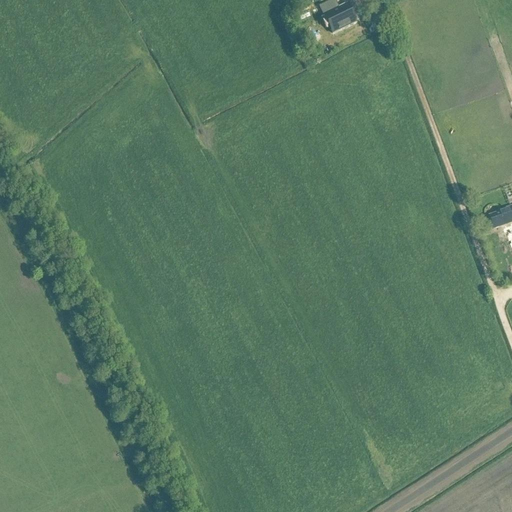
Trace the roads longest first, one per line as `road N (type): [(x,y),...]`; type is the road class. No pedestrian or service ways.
road 1 (track): [(511,347),(393,23),(359,0)]
road 2 (track): [(0,176),(171,511)]
road 3 (unclassified): [(386,511),(511,431)]
